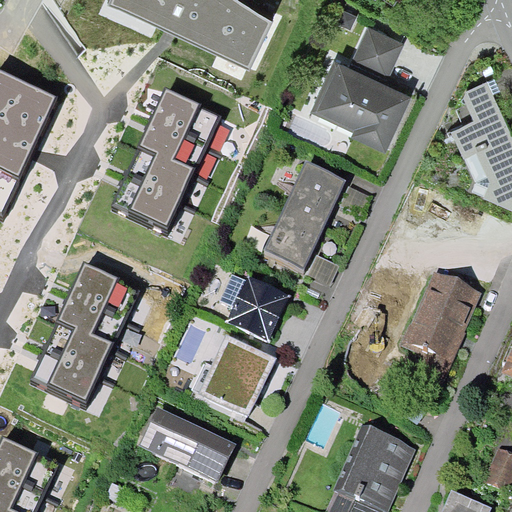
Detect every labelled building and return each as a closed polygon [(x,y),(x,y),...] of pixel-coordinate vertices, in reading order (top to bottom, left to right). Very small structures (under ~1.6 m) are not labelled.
[(113,0),(247,65),(272,16),(248,0),(113,0)] [(400,40),(363,25),(348,63),(385,77),(400,40)] [(405,93),(329,58),(305,110),(380,145),(405,93)] [(59,101),(0,73),(0,219),(3,221),(59,101)] [(511,139),(483,80),(458,93),(471,119),(448,131),(461,158),(475,152),(490,183),(483,199),(511,212),(511,139)] [(112,211),(167,237),(220,122),(165,96),(112,211)] [(337,190),(297,171),(256,258),(297,277),(337,190)] [(370,203),(345,193),(336,214),(361,224),(370,203)] [(338,271),(313,261),(304,282),(330,293),(338,271)] [(29,385),(86,411),(140,294),(83,268),(29,385)] [(480,301),(430,277),(396,346),(429,361),(422,376),(440,385),(480,301)] [(279,298),(241,281),(219,329),(257,346),(279,298)] [(511,324),(510,323),(489,381),(511,389),(511,324)] [(264,367),(215,343),(189,398),(238,421),(264,367)] [(228,452),(147,412),(128,451),(209,490),(228,452)] [(387,511),(414,455),(361,431),(323,511),(387,511)] [(0,447),(0,511),(38,511),(58,468),(2,442),(0,447)] [(511,477),(511,458),(495,451),(480,486),(504,497),(511,477)] [(481,511),(444,495),(436,511),(481,511)]
